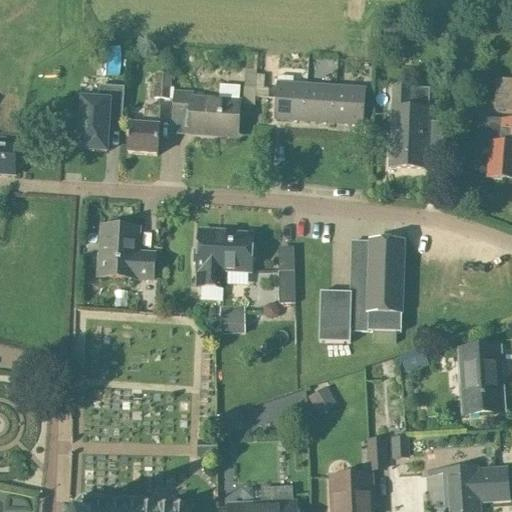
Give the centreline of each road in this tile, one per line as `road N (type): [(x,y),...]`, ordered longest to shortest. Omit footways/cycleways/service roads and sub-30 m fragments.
road 1 (residential): [(511,247),(425,215),(38,185)]
road 2 (residential): [(51,511),(59,382)]
